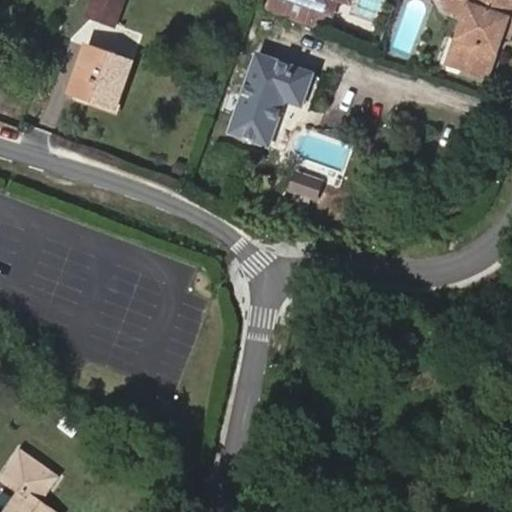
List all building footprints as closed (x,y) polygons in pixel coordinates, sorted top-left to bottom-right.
[(123,0),(96,0),(91,16),(114,25),(123,0)] [(290,0),(329,13),(332,0),(290,0)] [(332,0),(329,13),(334,14),(338,0),(332,0)] [(511,20),(511,19),(511,0),(452,0),(448,12),(465,19),(457,42),(469,46),(460,72),(490,83),(489,79),(505,39),(511,20)] [(469,46),(457,42),(447,67),(460,72),(469,46)] [(132,65),(88,50),(73,94),(116,109),(132,65)] [(312,76),(259,56),(230,133),(269,147),(287,101),(301,106),(312,76)] [(329,177),(302,167),(296,182),(324,192),(329,177)] [(73,436),(83,424),(69,413),(59,425),(73,436)] [(35,511),(34,504),(51,478),(18,456),(1,481),(18,495),(6,511),(35,511)]
